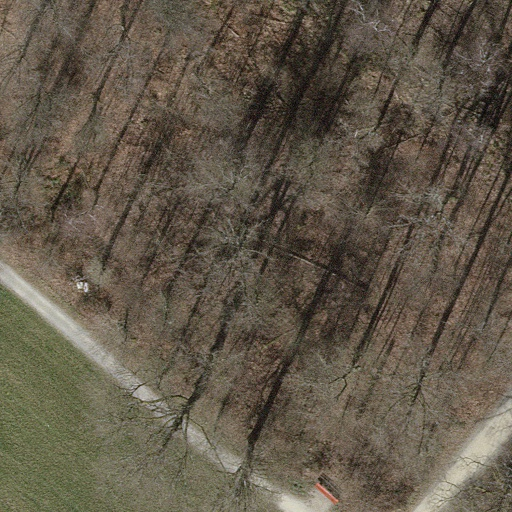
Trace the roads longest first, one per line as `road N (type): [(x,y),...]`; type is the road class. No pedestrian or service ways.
road 1 (track): [(292,511),(0,273)]
road 2 (track): [(429,511),(511,421)]
